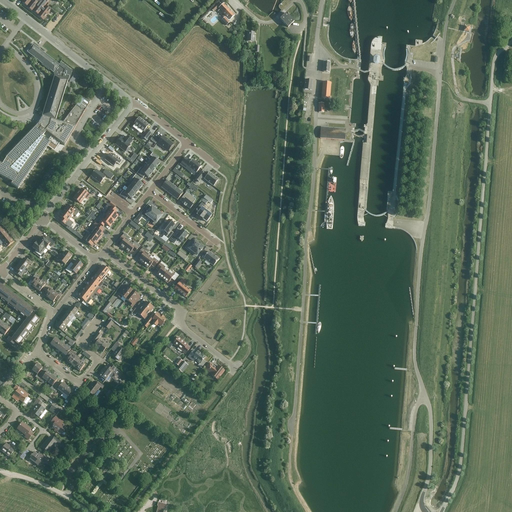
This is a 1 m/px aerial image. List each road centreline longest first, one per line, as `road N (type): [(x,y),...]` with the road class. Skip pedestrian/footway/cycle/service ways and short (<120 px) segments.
road 1 (unclassified): [(425,511),(431,423),(413,354),(454,0)]
road 2 (unclassified): [(441,511),(460,471),(495,57),(511,42)]
road 3 (residential): [(291,432),(321,0)]
road 4 (residential): [(235,369),(185,328),(179,309),(103,251)]
road 5 (unknown): [(60,493),(111,422),(140,452),(112,491)]
road 6 (residential): [(133,101),(1,0)]
road 7 (residential): [(43,218),(133,101)]
road 8 (residential): [(98,319),(81,339),(96,358),(82,380),(38,350)]
